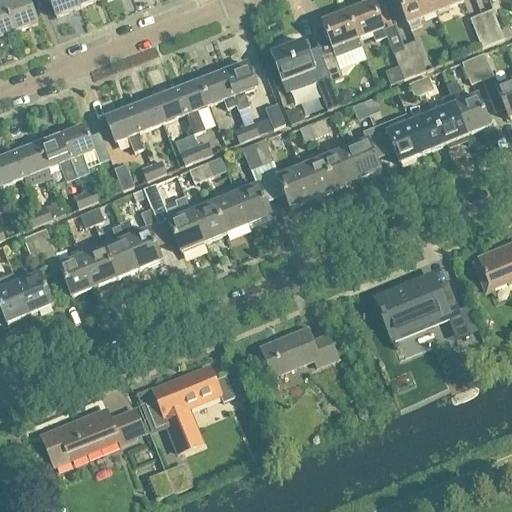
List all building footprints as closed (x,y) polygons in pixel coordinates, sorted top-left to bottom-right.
[(38,26),(33,12),(28,0),(17,0),(4,5),(15,35),(38,26)] [(80,9),(76,0),(48,0),(51,5),(56,19),(80,9)] [(104,0),(76,0),(80,9),(104,0)] [(435,15),(429,0),(396,0),(409,32),(415,30),(421,28),(419,21),(435,15)] [(463,4),(461,0),(429,0),(435,15),(463,4)] [(0,40),(15,35),(4,5),(0,6),(0,40)] [(372,5),(347,15),(357,41),(358,40),(372,35),(375,45),(386,40),(372,5)] [(492,12),(481,16),(492,46),(504,41),(500,32),(499,30),(492,12)] [(321,25),(327,40),(336,61),(362,50),(358,40),(357,41),(347,15),(321,25)] [(481,51),(492,46),(481,16),(470,21),(481,51)] [(511,35),(509,28),(500,32),(504,41),(511,38),(511,35)] [(308,56),(303,44),(270,57),(281,86),(283,85),(286,95),(315,84),(316,85),(329,80),(321,59),(319,52),(308,56)] [(425,73),(414,44),(408,46),(403,48),(404,52),(414,78),(425,73)] [(414,78),(404,52),(393,57),(403,82),(414,78)] [(339,71),(332,55),(321,59),(329,80),(331,86),(343,81),(339,71)] [(484,56),(474,61),(483,82),(493,78),(488,67),(484,56)] [(472,87),(483,82),(474,61),(466,64),(462,65),(468,80),(472,87)] [(257,90),(247,65),(223,75),(237,109),(236,109),(239,114),(250,109),(244,95),(257,90)] [(237,109),(223,75),(200,84),(210,108),(223,103),(227,113),(236,109),(237,109)] [(428,79),(419,83),(425,97),(434,93),(428,79)] [(331,86),(329,80),(316,85),(326,113),(340,108),(331,86)] [(511,119),(511,82),(496,89),(509,121),(511,119)] [(415,101),(425,97),(419,83),(409,87),(415,101)] [(210,108),(200,84),(177,93),(187,117),(186,118),(194,138),(205,134),(197,113),(210,108)] [(490,129),(477,97),(464,102),(457,84),(447,88),(451,97),(467,138),(490,129)] [(343,90),(336,93),(340,106),(352,102),(349,93),(343,90)] [(163,126),(186,118),(187,117),(177,93),(153,102),(163,126)] [(467,138),(451,97),(441,101),(444,110),(432,115),(445,147),(467,138)] [(163,126),(153,102),(130,111),(140,135),(163,126)] [(284,129),(276,108),(264,112),(273,133),(284,129)] [(294,110),(286,113),(291,127),(305,122),(302,113),(294,110)] [(106,120),(116,145),(128,140),(135,156),(145,152),(139,136),(140,135),(130,111),(121,114),(106,120)] [(445,147),(432,115),(410,124),(423,156),(445,147)] [(423,156),(410,124),(407,117),(374,130),(385,157),(395,152),(400,165),(423,156)] [(315,125),(310,127),(315,141),(320,139),(330,135),(325,121),(315,125)] [(255,126),(246,129),(251,141),(259,138),(255,126)] [(305,145),(315,141),(310,127),(300,131),(305,145)] [(83,158),(90,155),(96,153),(91,140),(86,128),(63,137),(79,180),(90,176),(83,158)] [(240,146),(251,141),(246,129),(235,134),(240,146)] [(376,160),(385,157),(374,130),(364,135),(367,142),(345,151),(358,182),(381,173),(376,160)] [(68,185),(79,180),(63,137),(39,146),(49,171),(60,166),(64,176),(68,185)] [(265,143),(254,147),(263,169),(274,164),(265,143)] [(204,147),(199,149),(204,161),(214,157),(209,145),(204,147)] [(39,146),(28,151),(16,156),(25,180),(29,190),(52,181),(49,171),(39,146)] [(251,174),(263,169),(254,147),(242,152),(251,174)] [(204,161),(199,149),(179,156),(184,169),(194,165),(204,161)] [(358,182),(345,151),(323,160),(336,192),(358,182)] [(16,156),(5,160),(0,161),(0,185),(2,190),(25,180),(16,156)] [(323,160),(319,161),(300,169),(313,201),(336,192),(323,160)] [(162,164),(152,168),(157,180),(167,176),(162,164)] [(209,166),(199,169),(205,183),(214,179),(209,166)] [(134,190),(126,167),(114,172),(123,194),(134,190)] [(147,184),(157,180),(152,168),(142,171),(145,179),(147,184)] [(195,187),(205,183),(199,169),(190,173),(195,187)] [(313,201),(300,169),(277,179),(290,210),(313,201)] [(249,227),(272,218),(259,186),(236,196),(249,227)] [(144,192),(152,212),(158,223),(168,219),(169,223),(168,223),(181,255),(204,246),(191,214),(185,200),(175,204),(178,209),(166,214),(155,187),(144,192)] [(94,192),(85,195),(90,207),(99,204),(96,197),(94,192)] [(79,211),(90,207),(85,195),(75,200),(77,205),(79,211)] [(227,237),(249,227),(236,196),(213,205),(227,237)] [(227,237),(213,205),(191,214),(204,246),(227,237)] [(99,210),(89,214),(95,229),(105,225),(99,210)] [(48,211),(39,214),(43,226),(52,223),(48,211)] [(146,228),(158,223),(152,212),(142,216),(146,228)] [(33,230),(43,226),(39,214),(28,218),(33,230)] [(86,233),(95,229),(89,214),(80,218),(86,233)] [(136,236),(130,222),(121,226),(122,228),(140,272),(163,263),(149,231),(136,236)] [(140,272),(122,228),(113,232),(118,244),(104,249),(117,281),(140,272)] [(46,232),(35,236),(44,259),(55,254),(46,232)] [(33,263),(44,259),(35,236),(24,241),(33,263)] [(511,246),(479,260),(479,261),(472,264),(486,296),(493,293),(492,289),(506,283),(508,287),(511,284),(511,246)] [(82,259),(95,290),(117,281),(104,249),(82,259)] [(72,262),(59,268),(72,300),(95,290),(82,259),(79,252),(70,256),(72,262)] [(53,307),(40,276),(17,285),(30,317),(53,307)] [(470,337),(449,285),(436,289),(432,280),(382,300),(379,302),(384,314),(382,315),(396,350),(397,350),(394,339),(447,317),(456,342),(470,337)] [(30,317),(17,285),(0,292),(0,308),(7,326),(30,317)] [(338,362),(328,338),(313,345),(307,332),(261,351),(273,380),(318,361),(321,369),(338,362)] [(236,400),(227,378),(215,383),(211,371),(154,394),(159,404),(147,409),(156,431),(168,426),(180,456),(203,446),(188,410),(220,397),(224,405),(236,400)] [(134,444),(124,417),(111,423),(107,413),(42,439),(54,468),(119,442),(122,449),(134,444)] [(7,472),(0,474),(0,506),(18,499),(7,472)] [(190,475),(148,482),(152,503),(193,495),(190,475)]
